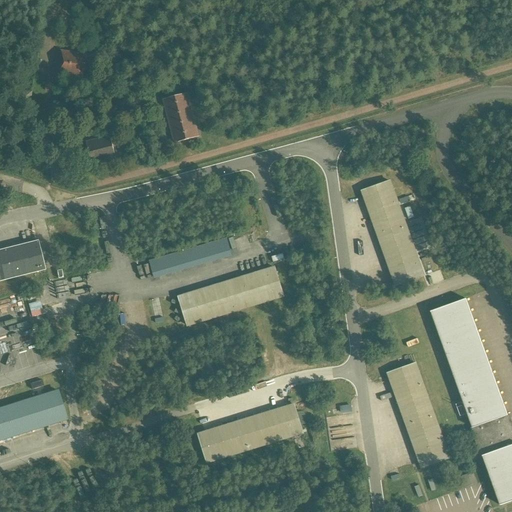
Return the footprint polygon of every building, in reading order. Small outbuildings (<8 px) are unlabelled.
[(61,51),(60,57),(57,74),(82,78),(85,55),(61,51)] [(30,92),(29,92),(29,93),(21,92),(21,91),(20,91),(20,92),(19,108),(18,108),(18,109),(19,109),(28,109),(28,110),(29,110),(29,109),(28,109),(30,93),(30,92)] [(174,144),(180,142),(199,137),(187,94),(162,100),(174,144)] [(86,142),(87,149),(92,165),(116,159),(110,136),(86,142)] [(395,286),(405,283),(423,276),(390,182),(362,192),(395,286)] [(404,208),(408,220),(414,218),(410,206),(404,208)] [(0,250),(0,281),(45,270),(37,241),(0,250)] [(283,254),(271,258),(273,263),(285,260),(283,254)] [(178,298),(187,326),(283,297),(274,268),(178,298)] [(501,506),(511,501),(511,432),(511,429),(511,428),(511,420),(510,414),(508,415),(466,299),(431,312),(481,449),(479,450),(481,457),(483,457),(501,506)] [(421,468),(449,458),(415,364),(387,374),(421,468)] [(41,380),(29,384),(31,390),(35,389),(39,387),(43,386),(41,380)] [(0,409),(0,440),(66,419),(57,391),(0,409)] [(465,415),(461,403),(455,405),(460,417),(465,415)] [(294,405),(289,407),(198,435),(206,463),(302,434),(294,405)]
